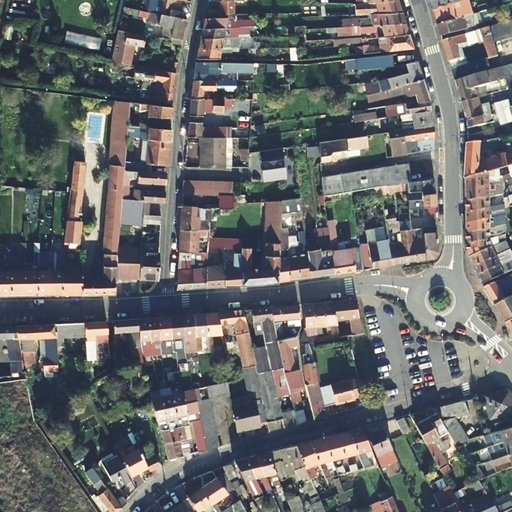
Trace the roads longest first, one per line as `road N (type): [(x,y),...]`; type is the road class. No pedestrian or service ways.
road 1 (residential): [(511,374),(202,461),(152,486),(128,511)]
road 2 (residential): [(199,0),(182,87),(167,302)]
road 3 (residential): [(447,277),(449,119),(416,0)]
road 4 (tertiary): [(167,302),(359,285),(417,291)]
road 5 (tertiary): [(0,311),(167,302)]
